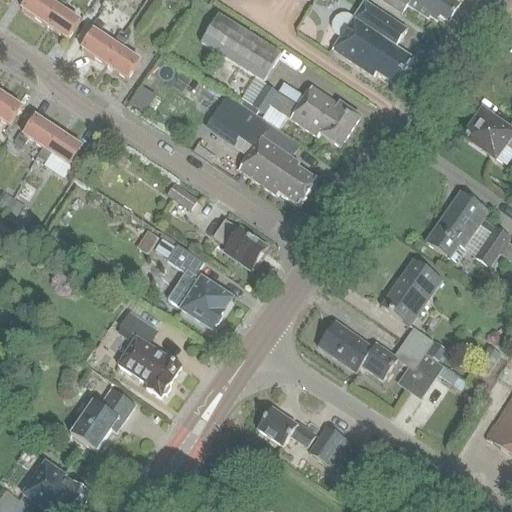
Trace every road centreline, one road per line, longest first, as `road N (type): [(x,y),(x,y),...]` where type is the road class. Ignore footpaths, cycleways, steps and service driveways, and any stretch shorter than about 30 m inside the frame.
road 1 (unclassified): [(317,260),(0,48)]
road 2 (secondary): [(317,260),(497,0)]
road 3 (unclassified): [(508,511),(256,345)]
road 4 (secondary): [(139,511),(256,345)]
